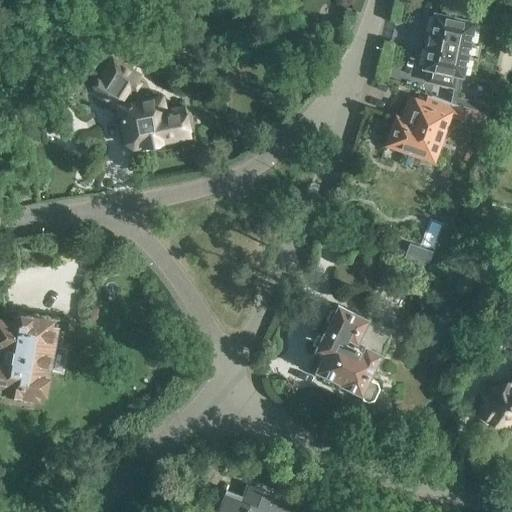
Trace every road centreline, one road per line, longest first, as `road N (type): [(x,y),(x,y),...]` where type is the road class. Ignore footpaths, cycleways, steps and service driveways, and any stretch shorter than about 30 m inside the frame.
road 1 (residential): [(231,382),(343,102)]
road 2 (residential): [(480,511),(274,428),(231,382)]
road 3 (residential): [(126,212),(244,170),(343,102)]
road 4 (residential): [(231,382),(214,340),(126,212)]
road 5 (residential): [(99,511),(231,382)]
road 6 (residential): [(126,212),(0,229)]
